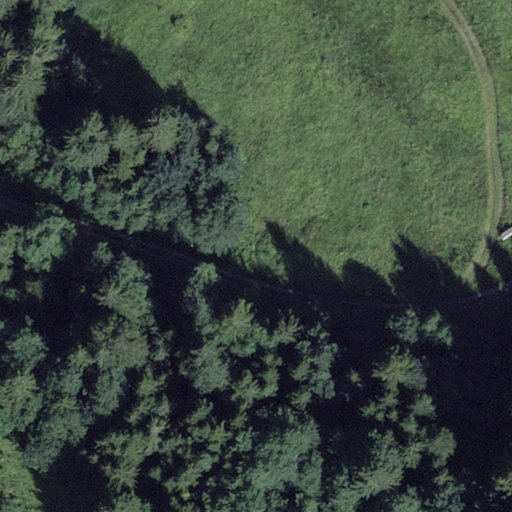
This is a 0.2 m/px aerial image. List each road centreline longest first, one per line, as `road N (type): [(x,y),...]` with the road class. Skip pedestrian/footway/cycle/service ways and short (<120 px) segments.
road 1 (track): [(511,282),(454,304),(348,309),(281,297),(0,202)]
road 2 (track): [(454,304),(487,263),(499,210),(486,64),(448,0)]
